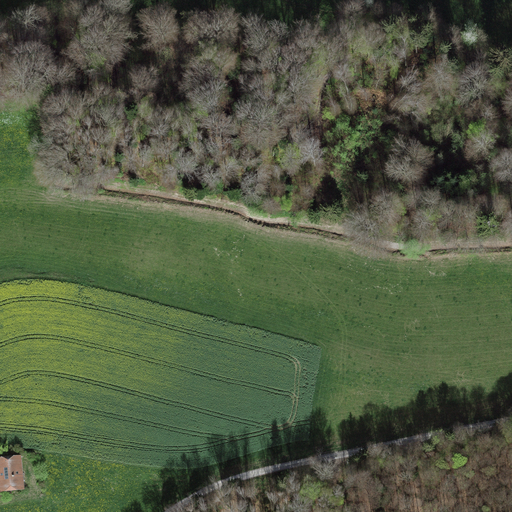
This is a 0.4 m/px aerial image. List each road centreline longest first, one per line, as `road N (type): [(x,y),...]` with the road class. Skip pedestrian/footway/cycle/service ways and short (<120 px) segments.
road 1 (track): [(0,188),(130,190),(392,245),(511,244)]
road 2 (track): [(511,420),(251,473),(185,511)]
